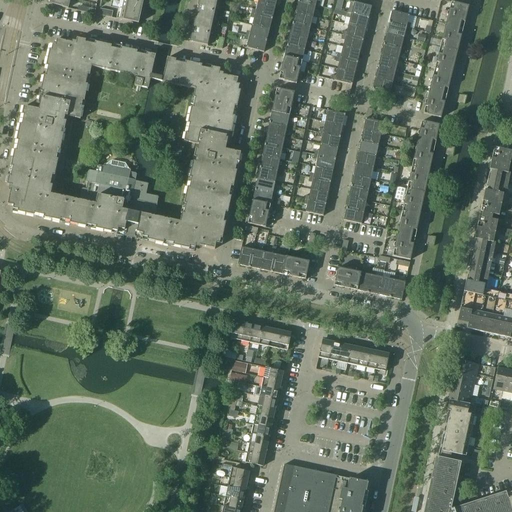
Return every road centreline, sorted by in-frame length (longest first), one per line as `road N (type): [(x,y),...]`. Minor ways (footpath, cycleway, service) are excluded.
road 1 (residential): [(0,209),(22,227),(218,277)]
road 2 (residential): [(218,277),(267,67)]
road 3 (residential): [(386,477),(417,333)]
road 4 (residential): [(0,159),(28,15)]
road 5 (residential): [(288,455),(312,329)]
road 6 (residential): [(28,15),(151,43)]
